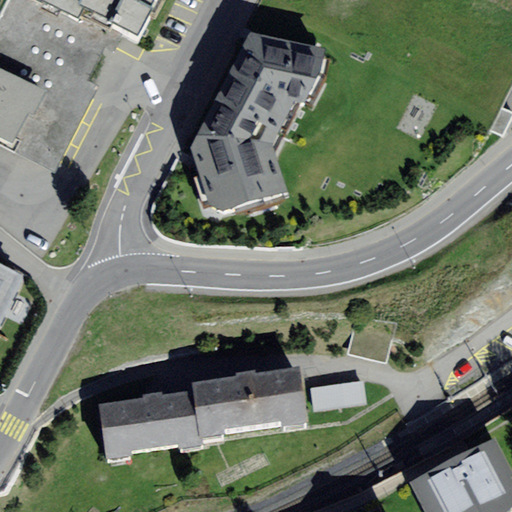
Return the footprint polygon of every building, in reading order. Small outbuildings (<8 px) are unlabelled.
[(121,39),(41,0),(10,0),(0,21),(0,145),(57,173),(99,87),(85,81),(103,45),(115,51),(121,39)] [(41,0),(121,39),(135,45),(157,0),(41,0)] [(250,32),(220,90),(283,124),(294,100),(307,103),(326,50),(250,32)] [(272,145),(283,124),(220,90),(190,147),(213,213),(288,191),(272,145)] [(0,320),(22,275),(0,263),(0,320)] [(395,325),(357,316),(348,355),(387,363),(395,325)] [(193,387),(194,394),(202,442),(224,439),(224,435),(283,425),(284,431),(308,427),(300,371),(256,378),(256,375),(236,378),(237,380),(193,387)] [(363,381),(311,388),(314,413),(366,406),(363,381)] [(143,402),(98,409),(107,463),(133,459),(132,455),(178,448),(179,453),(203,450),(202,442),(194,394),(162,399),(162,396),(143,399),(143,402)] [(511,470),(494,438),(411,483),(426,511),(505,511),(511,506),(511,478),(511,477),(511,470)]
